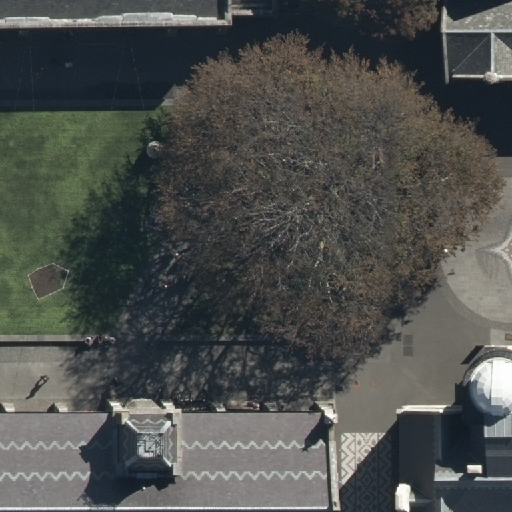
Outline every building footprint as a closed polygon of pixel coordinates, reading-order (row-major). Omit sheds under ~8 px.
[(0,0),(0,43),(73,43),(82,46),(91,48),(100,48),(101,48),(109,47),(117,45),(125,42),(228,41),(228,28),(276,28),(276,21),(275,0),(0,0)] [(275,0),(276,21),(367,20),(453,19),(452,0),(275,0)] [(511,0),(452,0),(453,19),(453,84),(511,83),(511,0)] [(511,511),(511,361),(501,364),(490,368),(483,375),(479,384),(474,397),(474,406),(401,408),(403,511),(511,511)] [(0,511),(323,511),(321,396),(138,398),(0,400),(0,511)]
